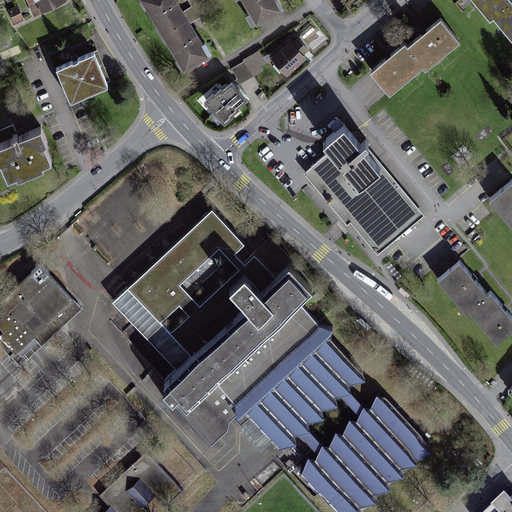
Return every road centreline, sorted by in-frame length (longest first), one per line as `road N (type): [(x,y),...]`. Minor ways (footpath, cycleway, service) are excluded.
road 1 (residential): [(216,157),(449,370),(511,440)]
road 2 (residential): [(0,244),(48,216),(172,111)]
road 3 (residential): [(348,42),(216,157)]
road 4 (residential): [(99,0),(172,111)]
